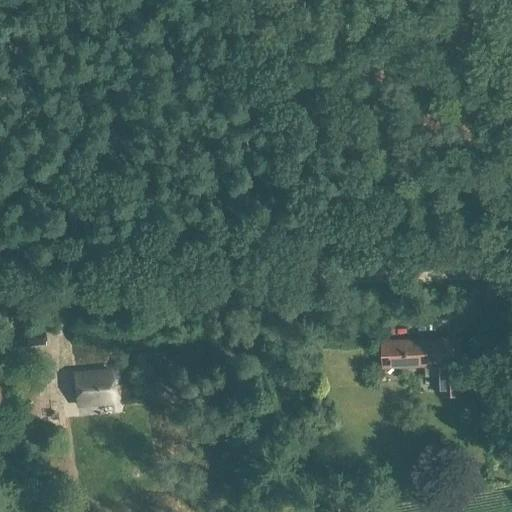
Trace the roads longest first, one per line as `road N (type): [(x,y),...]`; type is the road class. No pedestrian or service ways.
road 1 (track): [(511,270),(212,0)]
road 2 (track): [(136,290),(511,270)]
road 3 (track): [(136,290),(100,0)]
road 4 (track): [(0,299),(136,290)]
